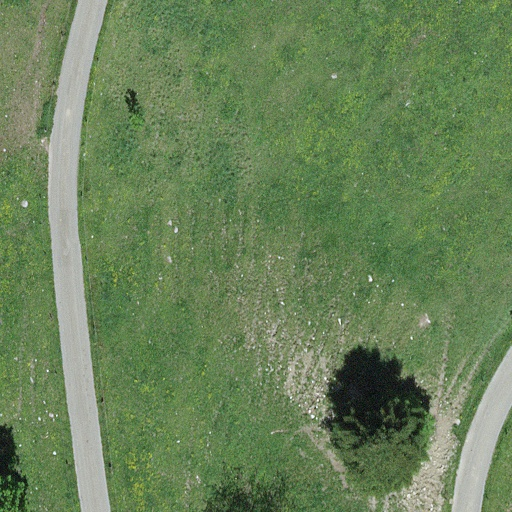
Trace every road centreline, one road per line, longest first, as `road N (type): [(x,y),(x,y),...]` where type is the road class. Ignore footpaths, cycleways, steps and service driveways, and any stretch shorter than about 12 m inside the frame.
road 1 (track): [(91,511),(60,211),(95,0)]
road 2 (track): [(511,387),(488,429),(471,511)]
